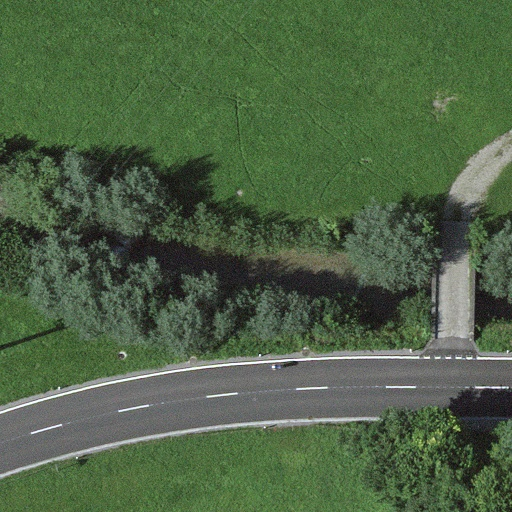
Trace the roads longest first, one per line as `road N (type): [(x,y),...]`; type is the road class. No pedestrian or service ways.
road 1 (tertiary): [(0,452),(122,417),(283,390),(511,391)]
road 2 (track): [(447,390),(463,210),(480,181),(511,153)]
